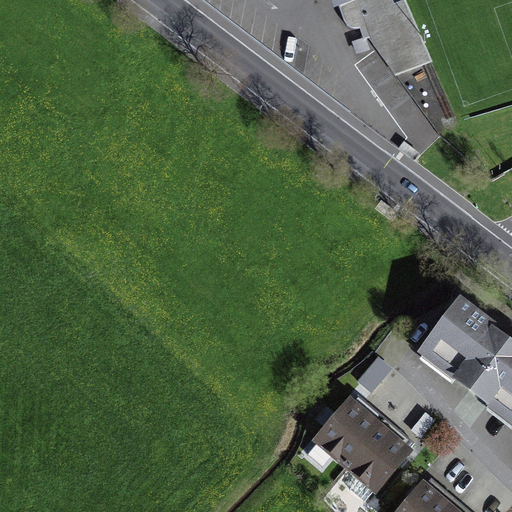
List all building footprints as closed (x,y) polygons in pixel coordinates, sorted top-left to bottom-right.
[(330,0),(334,9),(339,7),(356,0),(330,0)] [(356,0),(339,7),(345,24),(348,26),(350,28),(353,29),(357,30),(361,28),(369,39),(377,50),(396,77),(433,63),(406,1),(394,6),(391,0),(356,0)] [(511,336),(460,297),(416,354),(511,426),(511,336)] [(379,363),(360,384),(371,394),(390,372),(379,363)] [(368,507),(414,451),(412,449),(415,444),(359,398),(355,401),(350,397),(304,452),(368,507)] [(428,484),(424,480),(396,511),(469,511),(432,480),(428,484)]
